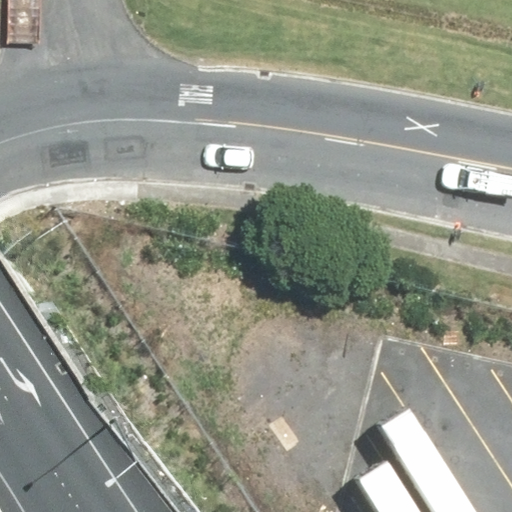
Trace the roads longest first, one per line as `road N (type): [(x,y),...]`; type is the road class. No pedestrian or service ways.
road 1 (secondary): [(0,135),(119,115),(269,125),(511,170)]
road 2 (motorway): [(0,329),(116,511)]
